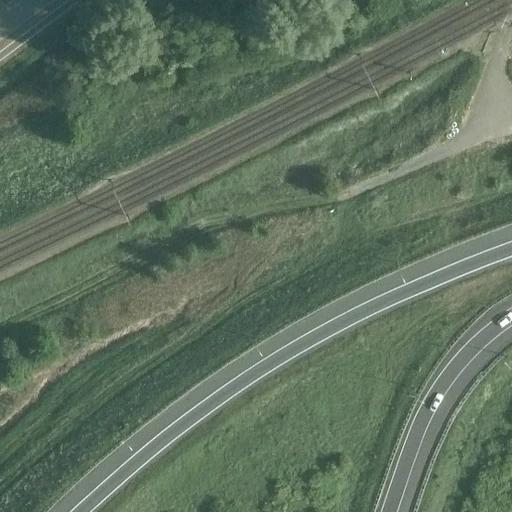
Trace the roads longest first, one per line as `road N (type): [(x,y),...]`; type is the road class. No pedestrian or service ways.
road 1 (motorway): [(511,251),(352,318),(270,366),(117,478),(84,511)]
road 2 (track): [(0,330),(200,229),(351,194)]
road 3 (motorway): [(389,511),(434,396),(465,351),(511,310)]
